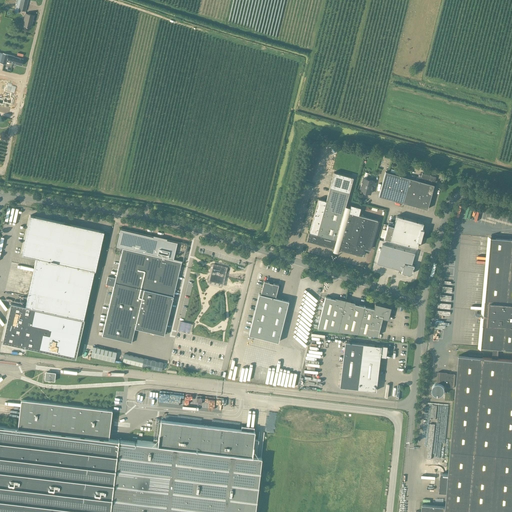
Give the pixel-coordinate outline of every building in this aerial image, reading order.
[(17,0),(14,13),(18,13),(18,10),(26,11),(28,0),(17,0)] [(31,27),(34,15),(26,13),(23,25),(31,27)] [(6,61),(13,63),(21,65),(23,59),(14,57),(14,56),(8,55),(9,54),(3,53),(0,52),(0,62),(6,64),(6,61)] [(0,78),(0,83),(1,83),(0,85),(0,94),(2,96),(2,98),(8,99),(8,97),(14,99),(15,92),(8,90),(9,87),(10,87),(11,81),(5,79),(5,80),(0,78)] [(313,141),(303,178),(312,180),(322,144),(313,141)] [(318,199),(307,240),(334,248),(333,249),(338,251),(339,249),(362,256),(364,248),(369,249),(377,220),(358,215),(360,208),(351,205),(349,213),(344,211),(349,192),(353,178),(334,172),(330,186),(326,201),(318,199)] [(436,185),(418,181),(385,172),(379,196),(423,208),(428,205),(433,187),(435,188),(436,185)] [(419,177),(418,181),(436,185),(437,181),(435,180),(436,177),(422,173),(421,178),(419,177)] [(361,189),(368,191),(367,192),(369,193),(373,181),(364,179),(361,189)] [(104,231),(30,215),(22,254),(36,258),(25,306),(11,303),(2,342),(76,358),(84,319),(83,319),(94,270),(95,271),(104,231)] [(393,228),(422,236),(424,229),(422,229),(423,223),(397,216),(394,226),(393,228)] [(394,226),(388,225),(384,239),(390,240),(393,228),(394,226)] [(420,242),(422,236),(393,228),(390,240),(416,248),(418,242),(420,242)] [(114,286),(102,336),(131,343),(135,328),(164,335),(165,332),(173,296),(181,262),(173,260),(177,242),(167,240),(167,239),(154,236),(153,237),(120,229),(116,247),(123,248),(116,278),(108,277),(106,284),(114,286)] [(411,274),(412,272),(414,266),(411,265),(415,253),(385,245),(382,244),(377,264),(402,271),(401,273),(408,275),(409,275),(410,274),(411,274)] [(213,265),(209,280),(222,283),(225,268),(213,265)] [(264,281),(261,294),(259,294),(249,335),(278,342),(288,301),(275,298),(278,285),(264,281)] [(363,314),(364,306),(350,303),(350,301),(340,299),(340,300),(325,297),(317,328),(378,336),(382,318),(363,314)] [(374,309),(364,306),(363,314),(382,318),(388,320),(389,314),(388,313),(389,309),(385,308),(385,306),(375,304),(374,309)] [(178,330),(189,333),(192,324),(180,321),(178,330)] [(379,346),(345,342),(340,387),(376,391),(380,356),(386,357),(387,346),(379,345),(379,346)] [(91,356),(114,362),(117,352),(93,346),(91,356)] [(123,362),(142,366),(144,358),(125,354),(123,362)] [(161,371),(163,363),(144,358),(142,366),(161,371)] [(55,381),(55,374),(56,373),(45,371),(45,379),(44,380),(55,381)] [(446,387),(454,387),(455,374),(447,373),(447,372),(438,372),(437,382),(446,383),(446,387)] [(432,388),(432,389),(432,390),(432,391),(432,392),(433,393),(434,394),(435,395),(436,395),(437,395),(438,396),(439,396),(439,395),(440,395),(441,395),(442,394),(443,394),(443,393),(444,392),(444,391),(444,390),(444,389),(444,388),(444,387),(444,386),(443,386),(443,385),(442,385),(442,384),(441,383),(439,383),(438,383),(437,383),(436,383),(435,384),(434,384),(434,385),(433,385),(433,386),(432,386),(432,387),(432,388)] [(0,511),(255,511),(262,457),(257,456),(259,440),(254,439),(255,431),(254,431),(254,427),(242,426),(241,429),(161,420),(159,434),(157,445),(156,445),(157,442),(137,440),(137,442),(109,439),(111,422),(112,410),(81,407),(21,400),(18,428),(0,426),(0,511)]
